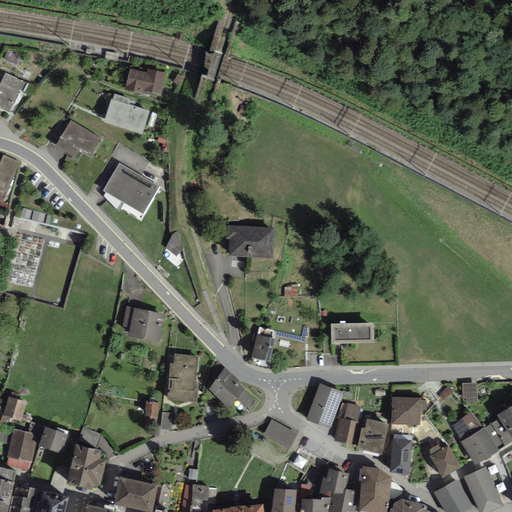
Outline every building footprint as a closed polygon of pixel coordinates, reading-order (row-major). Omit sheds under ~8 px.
[(147,73),(129,69),(125,90),(142,94),(143,90),(161,94),(166,73),(148,69),(147,73)] [(0,83),(0,108),(9,113),(20,90),(22,91),(26,83),(5,73),(0,83)] [(184,77),(177,74),(173,82),(179,86),(184,77)] [(130,99),(115,94),(113,99),(111,99),(104,122),(142,134),(149,111),(128,105),(130,99)] [(101,138),(70,120),(55,146),(76,158),(81,149),(91,155),(101,138)] [(19,162),(3,155),(0,161),(0,192),(6,195),(19,162)] [(119,163),(103,191),(143,214),(160,186),(119,163)] [(275,229),(227,225),(226,239),(229,239),(228,255),(273,258),(275,229)] [(130,327),(133,308),(126,307),(123,326),(130,327)] [(165,314),(133,308),(130,327),(128,336),(160,342),(165,314)] [(373,323),(331,324),(331,344),(373,343),(373,323)] [(270,338),(256,335),(251,358),(265,361),(270,338)] [(275,339),(270,338),(265,361),(270,362),(275,339)] [(199,356),(174,354),(173,364),(170,363),(167,399),(197,402),(198,388),(196,388),(199,356)] [(242,383),(224,368),(208,389),(229,408),(245,390),(240,385),(242,383)] [(319,384),(306,420),(331,429),(344,393),(319,384)] [(25,401),(5,395),(0,413),(0,414),(19,420),(25,401)] [(421,399),(392,397),(391,424),(419,425),(421,399)] [(159,404),(147,402),(145,416),(157,418),(159,404)] [(339,418),(334,441),(355,446),(360,423),(357,422),(361,407),(347,404),(343,419),(339,418)] [(511,406),(497,415),(499,419),(511,438),(511,437),(511,406)] [(471,412),(452,426),(461,442),(460,443),(475,465),(499,451),(498,449),(485,428),(483,429),(471,412)] [(172,414),(162,413),(160,429),(170,430),(172,414)] [(499,419),(485,428),(498,449),(511,441),(511,437),(511,438),(499,419)] [(269,420),(262,433),(288,447),(295,434),(269,420)] [(388,424),(367,420),(365,428),(362,428),(357,449),(382,454),(388,424)] [(64,434),(39,427),(34,445),(59,452),(64,434)] [(32,434),(12,429),(6,455),(26,460),(32,434)] [(412,441),(393,439),(390,473),(409,475),(412,441)] [(76,440),(67,478),(90,484),(92,479),(100,481),(106,457),(99,455),(101,446),(76,440)] [(430,450),(431,456),(447,447),(444,442),(430,450)] [(431,456),(430,456),(442,478),(461,468),(448,446),(447,447),(431,456)] [(364,466),(362,505),(386,508),(390,476),(377,470),(364,466)] [(300,511),(354,511),(359,492),(344,488),(349,471),(328,467),(326,475),(323,475),(318,497),(300,496),(300,511)] [(464,477),(479,511),(490,511),(504,506),(486,467),(464,477)] [(120,475),(115,500),(153,508),(158,483),(120,475)] [(0,476),(0,511),(5,511),(13,479),(0,476)] [(457,479),(445,486),(459,511),(463,511),(473,507),(457,479)] [(18,482),(11,511),(32,511),(38,487),(18,482)] [(209,488),(210,486),(193,485),(189,511),(205,511),(208,501),(215,502),(216,488),(209,488)] [(459,511),(445,486),(433,493),(444,511),(459,511)] [(270,511),(293,511),(294,509),(295,488),(274,487),(271,508),(270,511)] [(43,488),(37,511),(64,511),(69,494),(43,488)] [(394,499),(390,511),(424,511),(425,509),(394,499)] [(83,502),(79,511),(113,511),(114,509),(83,502)] [(213,511),(263,511),(262,502),(213,507),(213,511)]
